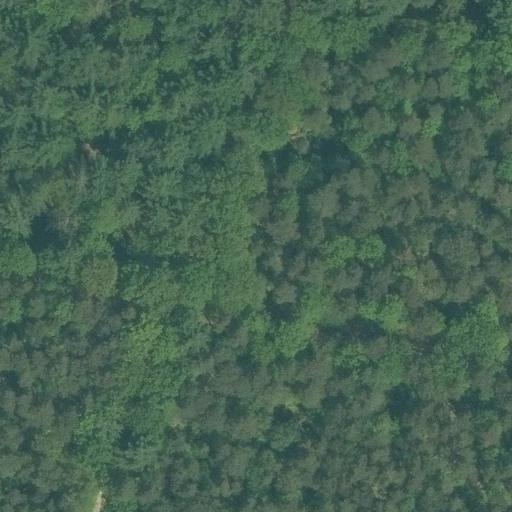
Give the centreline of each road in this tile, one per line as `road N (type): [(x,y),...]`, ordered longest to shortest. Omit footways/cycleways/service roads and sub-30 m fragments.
road 1 (track): [(178,314),(511,367)]
road 2 (track): [(286,6),(178,314)]
road 3 (track): [(178,314),(96,511)]
road 4 (track): [(0,286),(178,314)]
